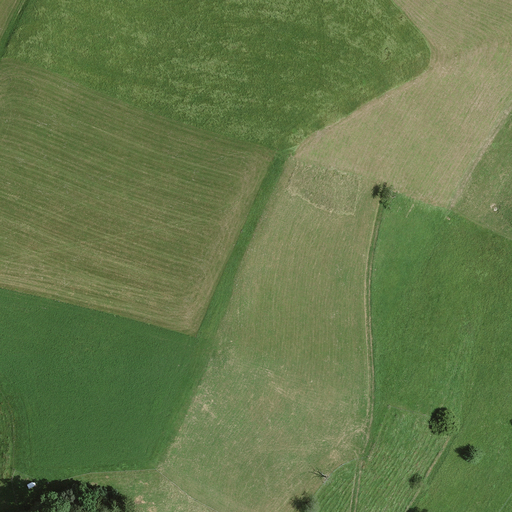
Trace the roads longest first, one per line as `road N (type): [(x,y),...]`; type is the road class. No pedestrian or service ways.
road 1 (track): [(0,290),(65,305),(47,321),(0,338)]
road 2 (track): [(65,305),(197,342)]
